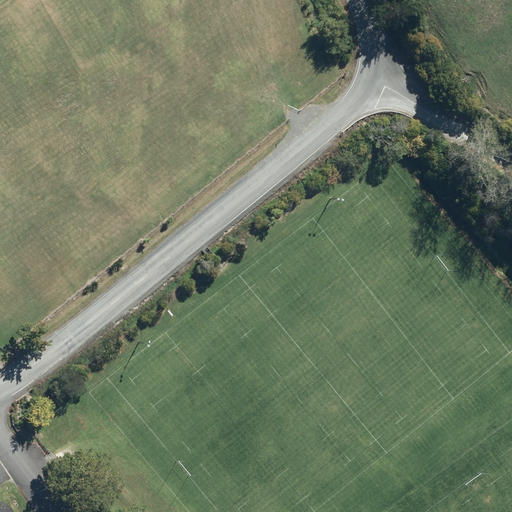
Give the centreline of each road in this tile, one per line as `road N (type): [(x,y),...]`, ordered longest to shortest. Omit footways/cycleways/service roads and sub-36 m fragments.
road 1 (unclassified): [(369,78),(341,115),(66,341),(0,385)]
road 2 (unclassified): [(369,78),(511,172)]
